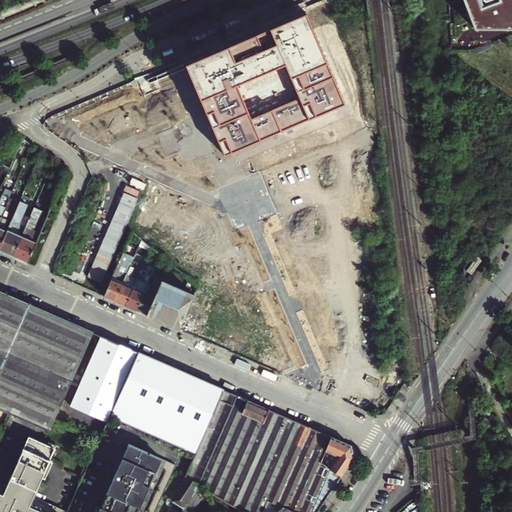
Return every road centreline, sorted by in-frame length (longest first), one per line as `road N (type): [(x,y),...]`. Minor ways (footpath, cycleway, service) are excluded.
road 1 (unclassified): [(268,0),(132,58),(33,112),(33,124),(66,149),(81,176),(37,282)]
road 2 (residential): [(37,282),(392,441)]
road 3 (primary): [(0,108),(207,0)]
road 4 (tertiary): [(392,441),(511,266)]
road 5 (trunk): [(0,65),(172,0)]
road 6 (trunk): [(128,0),(0,51)]
